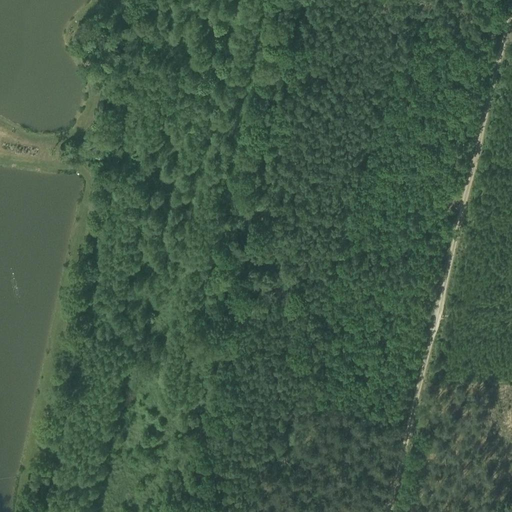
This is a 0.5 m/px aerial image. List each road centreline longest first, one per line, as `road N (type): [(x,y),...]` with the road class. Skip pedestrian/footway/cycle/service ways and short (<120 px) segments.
road 1 (track): [(387,511),(511,1)]
road 2 (track): [(206,511),(297,27)]
